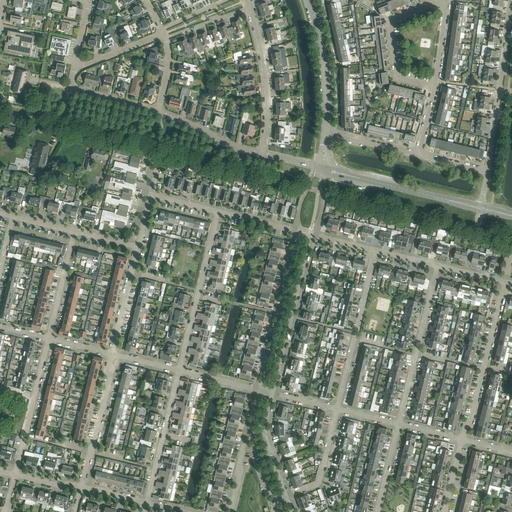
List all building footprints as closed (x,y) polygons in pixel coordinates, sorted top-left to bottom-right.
[(14,0),(13,7),(16,8),(15,11),(16,11),(22,12),(24,2),(32,3),(32,0),(14,0)] [(32,0),(32,3),(32,5),(34,6),(35,5),(41,7),(39,13),(44,14),(45,10),(48,10),(49,5),(47,4),(47,3),(45,3),(46,0),(45,0),(32,0)] [(136,2),(134,0),(133,0),(132,0),(122,0),(125,4),(123,5),(126,9),(136,2)] [(174,4),(170,0),(169,0),(168,1),(173,13),(175,12),(176,14),(181,12),(177,2),(174,4)] [(190,4),(187,0),(179,0),(183,9),(188,7),(187,5),(190,4)] [(260,11),(273,7),(272,5),(268,6),(265,0),(264,0),(259,2),(260,5),(258,6),(257,6),(258,9),(259,8),(260,11)] [(331,4),(327,5),(329,10),(341,8),(341,7),(340,2),(339,2),(338,0),(334,0),(330,2),(331,4)] [(499,9),(500,6),(502,7),(504,7),(504,4),(502,4),(503,1),(499,0),(488,0),(489,1),(494,2),(493,5),(493,8),(499,9)] [(105,2),(99,1),(100,1),(100,2),(97,1),(95,7),(98,7),(98,8),(97,8),(96,11),(96,12),(108,14),(109,9),(107,9),(108,4),(104,3),(104,2),(105,2)] [(170,14),(173,13),(168,1),(165,2),(165,7),(162,9),(164,11),(161,13),(160,12),(162,17),(166,16),(167,18),(171,16),(170,14)] [(392,1),(387,3),(391,11),(396,9),(392,1)] [(57,2),(57,3),(53,2),(51,9),(61,11),(63,4),(59,3),(60,2),(57,2)] [(455,5),(455,10),(467,12),(468,7),(466,7),(466,3),(457,2),(456,5),(455,5)] [(387,3),(383,5),(386,13),(391,11),(387,3)] [(378,7),(377,7),(381,15),(386,13),(383,5),(378,7)] [(72,6),(70,6),(69,6),(67,17),(75,19),(75,18),(77,18),(76,18),(77,16),(76,16),(78,7),(72,6)] [(138,6),(133,9),(134,9),(130,12),(133,16),(131,17),(134,21),(145,15),(144,15),(143,12),(142,13),(141,12),(143,10),(140,6),(138,7),(137,6),(138,6)] [(274,9),(273,7),(260,11),(261,15),(260,15),(261,18),(262,17),(264,16),(265,19),(271,17),(270,14),(269,11),(274,9)] [(501,15),(502,16),(503,13),(501,13),(499,12),(499,9),(493,8),(492,11),(492,15),(487,14),(486,17),(500,19),(501,15)] [(22,12),(16,11),(16,12),(15,15),(17,15),(16,16),(11,16),(10,22),(21,24),(23,16),(32,18),(32,14),(30,14),(22,12)] [(97,17),(96,17),(93,17),(92,22),(95,23),(94,24),(93,24),(93,27),(92,27),(104,30),(106,25),(104,24),(105,19),(101,18),(101,17),(96,16),(97,17)] [(497,27),(497,24),(500,25),(501,25),(501,22),(500,22),(500,19),(486,17),(486,19),(491,20),(491,23),(491,24),(490,27),(497,27)] [(71,24),(72,21),(63,19),(62,25),(59,25),(58,30),(61,30),(61,31),(65,32),(64,33),(72,35),(74,25),(71,24)] [(151,30),(150,27),(149,27),(149,26),(151,25),(149,20),(146,21),(146,20),(141,22),(142,22),(142,23),(138,25),(140,29),(139,30),(141,35),(152,30),(151,30)] [(235,40),(240,38),(239,35),(240,34),(239,33),(243,31),(239,20),(232,23),(235,31),(232,32),(235,40)] [(267,35),(281,32),(280,30),(275,31),(274,24),(267,26),(268,29),(266,29),(264,30),(265,32),(266,32),(267,35)] [(129,39),(128,37),(129,36),(130,37),(133,36),(133,37),(133,36),(128,25),(124,27),(124,29),(120,30),(121,34),(120,35),(120,34),(122,39),(123,38),(124,41),(129,39)] [(226,25),(219,27),(220,31),(222,36),(223,39),(226,37),(227,39),(228,39),(230,44),(235,42),(235,40),(232,32),(229,34),(227,29),(226,25)] [(118,43),(112,27),(107,29),(109,35),(105,37),(106,41),(105,41),(105,40),(105,41),(107,46),(107,45),(108,45),(109,47),(114,45),(113,43),(114,43),(115,43),(118,42),(118,43)] [(484,35),(498,37),(498,33),(500,34),(500,31),(499,31),(496,30),(497,27),(490,27),(490,30),(489,33),(484,32),(484,35)] [(223,39),(222,36),(219,37),(216,29),(209,31),(212,40),(213,42),(216,41),(217,42),(218,43),(219,45),(225,43),(223,39)] [(6,36),(6,40),(6,42),(4,52),(30,57),(31,57),(34,57),(36,48),(32,48),(35,36),(38,37),(39,35),(32,33),(31,36),(8,31),(7,36),(6,36)] [(202,43),(203,46),(207,44),(207,46),(208,46),(209,49),(215,47),(213,42),(212,40),(209,41),(206,32),(199,35),(202,43)] [(281,34),(281,32),(267,35),(268,39),(267,39),(267,42),(269,41),(271,41),(272,44),(275,43),(278,42),(277,39),(276,36),(281,34)] [(488,45),(494,46),(494,43),(497,43),(498,43),(499,41),(497,40),(498,37),(484,35),(484,37),(489,38),(488,42),(488,45)] [(99,49),(102,37),(97,36),(96,37),(91,36),(90,41),(89,40),(88,45),(89,45),(90,45),(89,48),(94,49),(95,46),(96,47),(96,48),(99,48),(99,49)] [(203,46),(202,43),(199,45),(196,36),(189,38),(192,47),(193,49),(197,48),(197,49),(198,50),(199,53),(205,51),(203,46)] [(53,37),(50,50),(63,53),(63,55),(68,56),(71,40),(53,37)] [(188,54),(189,56),(195,54),(193,49),(192,47),(189,48),(186,39),(179,42),(180,45),(178,46),(178,47),(179,50),(180,51),(182,50),(183,53),(187,52),(187,53),(188,54)] [(347,39),(335,42),(336,47),(345,45),(348,45),(350,44),(349,39),(347,39)] [(146,52),(146,53),(147,53),(149,54),(147,61),(159,64),(160,60),(159,60),(157,60),(158,55),(159,55),(159,56),(159,55),(158,46),(147,51),(146,51),(146,52)] [(487,47),(487,50),(486,54),(481,53),(481,56),(495,58),(495,54),(497,54),(497,52),(496,52),(493,51),(494,48),(487,47)] [(272,60),(286,57),(286,55),(281,56),(280,49),(276,50),(273,50),(274,53),(271,54),(270,54),(270,56),(272,56),(272,60)] [(242,57),(241,51),(234,54),(234,60),(237,60),(238,61),(240,60),(240,64),(243,64),(252,63),(251,56),(242,57)] [(52,70),(51,74),(58,76),(58,77),(61,77),(61,76),(62,76),(63,73),(64,74),(66,65),(63,64),(63,62),(64,62),(65,57),(63,57),(52,55),(51,59),(56,61),(56,63),(57,64),(56,70),(55,70),(52,70)] [(347,56),(339,58),(340,63),(342,63),(343,65),(351,64),(350,61),(351,60),(350,55),(347,56)] [(494,61),(495,58),(481,56),(481,58),(486,59),(485,62),(485,65),(491,66),(492,63),(494,64),(495,64),(496,61),(494,61)] [(286,60),(286,57),(272,60),(273,63),(271,63),(272,66),(273,66),(276,65),(276,68),(282,67),(282,64),(281,61),(286,60)] [(189,75),(190,71),(191,72),(192,71),(197,72),(199,66),(194,65),(189,64),(188,67),(179,65),(177,72),(186,74),(189,75)] [(243,64),(240,64),(235,65),(236,71),(238,70),(240,71),(241,71),(241,75),(244,74),(253,73),(252,66),(243,67),(243,64)] [(485,65),(484,68),(484,72),(479,71),(478,74),(492,76),(493,72),(494,73),(495,70),(493,70),(491,69),(491,66),(485,65)] [(28,72),(19,69),(13,92),(23,94),(28,72)] [(93,76),(90,75),(89,74),(89,75),(87,74),(85,83),(91,84),(92,84),(97,85),(97,86),(98,83),(101,84),(104,70),(101,69),(99,70),(97,76),(93,75),(93,76)] [(118,77),(115,87),(118,88),(118,91),(124,93),(125,90),(127,90),(129,84),(130,84),(131,78),(132,73),(130,72),(128,78),(127,79),(118,77)] [(186,74),(186,78),(177,75),(175,82),(186,85),(187,82),(189,82),(190,81),(192,82),(194,76),(189,75),(186,74)] [(244,74),(241,75),(236,75),(237,81),(240,81),(241,82),(242,82),(243,85),(245,85),(254,84),(254,77),(244,78),(244,74)] [(275,78),(273,78),(274,81),(275,81),(275,84),(289,83),(288,74),(277,75),(277,78),(275,78)] [(492,79),(492,76),(478,74),(478,76),(483,77),(483,80),(483,81),(482,84),(489,85),(489,81),(492,82),(493,82),(493,79),(492,79)] [(109,76),(109,78),(106,77),(103,86),(109,87),(109,86),(112,86),(114,78),(109,76)] [(138,78),(134,77),(130,94),(138,96),(142,81),(137,80),(138,78)] [(289,86),(289,83),(275,84),(276,88),(274,88),(274,90),(276,90),(278,90),(279,93),(285,93),(284,90),(285,90),(284,86),(289,86)] [(153,92),(154,93),(156,86),(152,85),(152,88),(146,87),(144,98),(151,100),(153,95),(152,95),(153,92)] [(243,85),(238,86),(238,92),(241,91),(242,92),(241,92),(240,93),(240,95),(242,96),(244,95),(244,96),(256,94),(255,87),(251,88),(246,88),(245,85),(243,85)] [(188,89),(182,87),(179,99),(171,97),(169,106),(178,108),(180,108),(182,100),(183,95),(186,96),(187,93),(188,89)] [(456,90),(452,89),(451,89),(447,88),(444,87),(443,93),(455,96),(456,90)] [(416,91),(414,100),(419,101),(421,95),(422,91),(420,90),(419,92),(416,91)] [(455,96),(443,93),(441,98),(453,101),(455,96)] [(480,100),(475,99),(474,102),(488,104),(489,100),(490,100),(491,98),(489,98),(489,97),(487,97),(487,94),(481,93),(480,96),(480,100)] [(191,104),(192,98),(187,97),(185,106),(188,107),(187,113),(194,115),(196,105),(191,104)] [(453,101),(441,98),(440,103),(452,106),(453,101)] [(276,109),(290,109),(290,107),(285,107),(285,100),(279,100),(279,103),(276,103),(275,103),(275,106),(276,106),(276,109)] [(488,107),(488,104),(474,102),(474,104),(479,105),(479,108),(478,111),(485,112),(485,109),(488,110),(489,110),(489,107),(488,107)] [(452,106),(440,103),(439,108),(451,111),(452,106)] [(199,108),(198,116),(200,116),(199,119),(204,121),(204,120),(206,121),(206,120),(210,121),(213,107),(209,106),(208,106),(207,106),(206,106),(206,107),(205,107),(205,110),(201,109),(199,108)] [(439,108),(438,114),(446,116),(450,117),(451,111),(439,108)] [(290,111),(290,109),(276,109),(276,113),(275,113),(275,115),(276,115),(279,115),(279,118),(285,118),(285,115),(285,111),(290,111)] [(215,117),(213,125),(219,127),(219,126),(223,126),(222,128),(225,119),(223,118),(224,114),(214,111),(213,116),(215,117)] [(477,121),(472,120),(472,122),(486,124),(486,121),(487,121),(488,119),(486,118),(484,118),(484,115),(478,114),(478,117),(477,117),(477,121)] [(227,120),(225,131),(231,132),(231,131),(236,132),(235,132),(237,125),(238,125),(239,120),(230,117),(229,121),(227,120)] [(449,122),(445,121),(436,119),(435,124),(447,127),(449,122)] [(353,122),(351,122),(342,123),(342,128),(346,128),(346,132),(354,133),(353,128),(354,128),(354,125),(353,125),(353,122)] [(472,122),(471,125),(476,125),(476,129),(475,134),(481,136),(482,130),(485,130),(486,131),(486,128),(485,128),(486,124),(472,122)] [(245,124),(243,131),(242,134),(247,135),(252,136),(255,126),(245,124)] [(274,128),(274,130),(275,130),(275,134),(289,135),(290,128),(289,128),(289,125),(285,125),(278,125),(278,128),(276,128),(274,128)] [(3,134),(8,135),(14,136),(16,128),(5,126),(3,134)] [(274,137),(273,140),(275,140),(277,140),(277,143),(283,144),(289,144),(289,135),(275,134),(275,137),(274,137)] [(36,147),(30,167),(43,171),(50,146),(39,143),(38,148),(36,147)] [(100,150),(100,149),(94,148),(91,158),(100,159),(104,160),(106,152),(100,150)] [(131,157),(130,161),(140,163),(141,158),(143,159),(144,156),(114,148),(112,156),(116,157),(117,153),(131,157)] [(482,160),(483,157),(486,158),(487,152),(484,151),(479,150),(477,158),(482,160)] [(115,161),(114,166),(139,172),(140,169),(139,168),(140,163),(130,161),(129,165),(115,161)] [(127,173),(126,177),(136,180),(137,175),(139,175),(139,172),(114,166),(113,170),(127,173)] [(174,190),(178,175),(174,174),(174,176),(171,175),(171,178),(167,178),(166,180),(165,187),(166,188),(166,187),(171,188),(170,189),(174,190)] [(178,175),(174,190),(176,190),(176,189),(180,190),(180,192),(183,192),(187,177),(183,177),(183,179),(177,177),(178,175)] [(111,178),(110,182),(116,183),(135,188),(136,185),(134,185),(135,183),(136,180),(126,177),(125,181),(111,178)] [(192,195),(196,180),(193,179),(191,184),(186,182),(187,178),(187,177),(183,192),(185,192),(185,191),(189,192),(189,194),(192,195)] [(201,197),(205,182),(202,181),(201,186),(195,184),(196,180),(192,195),(192,194),(194,194),(194,193),(199,194),(198,196),(201,197)] [(116,183),(115,187),(123,189),(122,194),(132,196),(133,192),(133,191),(135,191),(135,188),(116,183)] [(204,187),(202,196),(203,197),(204,196),(208,197),(207,198),(211,199),(213,189),(214,184),(211,183),(210,188),(204,187)] [(220,201),(223,186),(220,186),(219,190),(213,189),(211,199),(212,199),(213,198),(217,199),(216,201),(220,201)] [(223,186),(220,201),(222,201),(222,200),(226,201),(226,203),(229,204),(233,189),(229,188),(228,193),(222,191),(224,187),(223,186)] [(232,190),(229,204),(231,204),(232,204),(232,203),(235,203),(235,205),(238,206),(238,205),(241,196),(242,191),(243,187),(239,186),(239,188),(238,192),(232,190)] [(7,195),(9,188),(3,187),(3,190),(0,189),(0,198),(3,199),(4,194),(7,195)] [(18,193),(16,202),(21,203),(22,199),(26,200),(28,193),(26,192),(25,192),(25,189),(25,188),(19,187),(18,193)] [(16,202),(18,193),(14,193),(15,190),(9,188),(7,195),(11,196),(10,201),(16,202)] [(247,208),(251,193),(248,192),(245,192),(244,196),(241,196),(238,205),(240,206),(240,205),(244,206),(244,207),(247,208)] [(34,207),(36,198),(33,197),(33,194),(28,193),(26,200),(30,201),(29,205),(34,207)] [(253,210),(257,210),(260,195),(257,195),(256,199),(250,198),(251,193),(247,208),(248,208),(249,208),(249,207),(254,208),(253,210)] [(107,194),(106,198),(131,204),(132,201),(130,201),(132,196),(122,194),(121,197),(107,194)] [(44,204),(46,197),(40,196),(40,199),(36,198),(34,207),(39,208),(40,203),(44,204)] [(52,211),(55,203),(51,202),(52,199),(46,197),(44,204),(48,205),(47,210),(52,211)] [(263,211),(262,212),(267,213),(267,211),(272,212),(271,213),(273,214),(277,199),(276,199),(275,204),(269,203),(271,198),(266,197),(264,205),(263,211)] [(119,206),(118,210),(128,212),(129,207),(131,208),(131,204),(106,198),(105,202),(119,206)] [(283,217),(287,202),(285,207),(280,205),(281,200),(277,199),(273,214),(277,215),(278,214),(282,215),(282,216),(283,216),(283,217)] [(63,209),(64,202),(59,200),(58,203),(55,203),(52,211),(58,212),(59,208),(63,209)] [(81,213),(83,206),(80,206),(81,203),(80,202),(75,201),(74,202),(73,207),(71,216),(76,217),(77,213),(81,213)] [(71,216),(73,207),(70,206),(70,203),(64,202),(63,209),(67,210),(66,214),(71,216)] [(294,219),(296,209),(290,208),(291,203),(287,202),(283,217),(287,218),(288,216),(291,217),(291,219),(293,219),(294,219)] [(83,206),(81,213),(85,214),(84,219),(89,220),(91,212),(88,211),(89,208),(83,206)] [(91,212),(89,220),(95,221),(96,217),(100,218),(101,211),(99,210),(99,208),(93,206),(91,212)] [(103,210),(102,214),(127,221),(128,217),(126,217),(128,212),(118,210),(117,214),(115,213),(103,210)] [(155,221),(158,222),(159,220),(164,221),(166,212),(161,211),(161,212),(157,211),(155,221)] [(102,214),(100,222),(101,223),(104,221),(104,220),(110,222),(115,223),(114,226),(124,228),(125,223),(127,224),(127,221),(102,214)] [(332,229),(334,219),(335,215),(330,214),(326,214),(324,221),(328,222),(326,228),(332,229)] [(339,220),(334,219),(332,229),(337,230),(339,225),(342,226),(344,218),(340,217),(339,220)] [(344,232),(349,233),(351,223),(352,219),(347,218),(347,219),(344,218),(342,226),(345,226),(344,232)] [(359,230),(361,222),(357,221),(357,225),(351,223),(349,233),(354,234),(356,229),(359,230)] [(366,237),(369,228),(369,224),(364,223),(361,222),(359,230),(362,231),(361,236),(366,237)] [(225,231),(224,235),(234,237),(236,231),(230,230),(231,226),(223,224),(222,231),(225,231)] [(369,224),(369,228),(366,237),(372,239),(373,233),(376,234),(378,226),(375,226),(375,225),(369,224)] [(378,226),(376,234),(379,235),(379,236),(378,240),(383,242),(386,232),(386,229),(387,228),(378,226)] [(393,238),(395,231),(392,230),(392,231),(386,229),(386,232),(383,242),(389,243),(390,238),(393,238)] [(400,246),(401,246),(403,236),(400,235),(401,233),(400,232),(395,231),(393,238),(397,239),(395,244),(396,245),(396,246),(400,247),(400,246)] [(421,237),(422,233),(419,232),(416,243),(419,243),(418,250),(423,251),(426,239),(421,237)] [(405,247),(406,247),(407,242),(413,243),(415,235),(404,233),(403,236),(401,246),(401,247),(405,248),(405,247)] [(13,235),(11,242),(13,242),(19,243),(21,235),(16,234),(15,236),(13,235)] [(154,235),(153,240),(161,242),(165,243),(166,238),(154,235)] [(233,243),(234,237),(224,235),(223,238),(216,236),(216,239),(233,243)] [(271,246),(281,249),(282,244),(283,244),(284,241),(273,238),(271,246)] [(35,247),(34,250),(39,251),(40,249),(42,240),(37,239),(35,247)] [(222,243),(221,246),(232,249),(233,243),(216,239),(215,242),(222,243)] [(426,239),(423,251),(426,252),(426,253),(428,254),(429,253),(430,250),(431,246),(434,247),(435,241),(432,240),(430,239),(426,239)] [(435,241),(434,247),(437,248),(437,249),(435,254),(441,256),(444,246),(440,245),(441,244),(440,242),(439,242),(435,241)] [(56,252),(65,255),(67,245),(67,246),(58,244),(56,252)] [(444,246),(441,256),(447,257),(449,251),(452,251),(453,245),(450,245),(449,247),(444,246)] [(453,245),(452,251),(455,252),(453,259),(459,260),(461,250),(456,249),(456,246),(453,245)] [(214,248),(213,251),(230,255),(232,249),(221,246),(220,249),(214,248)] [(269,255),(280,257),(281,254),(280,254),(281,249),(271,246),(269,255)] [(76,259),(77,258),(82,259),(84,250),(75,248),(73,258),(76,259)] [(314,252),(313,258),(323,261),(326,252),(323,251),(324,248),(321,248),(320,254),(314,252)] [(461,250),(459,260),(465,261),(466,255),(469,256),(471,250),(468,249),(467,252),(461,250)] [(479,255),(477,264),(483,266),(484,259),(487,260),(489,251),(490,250),(487,249),(485,254),(480,252),(479,255)] [(149,255),(158,257),(162,258),(163,253),(162,253),(150,250),(149,255)] [(326,252),(323,261),(329,262),(328,266),(331,266),(334,257),(330,256),(332,250),(329,250),(329,252),(326,252)] [(471,250),(469,256),(473,256),(471,263),(477,264),(479,255),(473,253),(474,251),(471,250)] [(219,255),(218,258),(229,261),(230,255),(213,251),(212,253),(219,255)] [(489,254),(487,260),(490,261),(489,267),(495,269),(497,259),(491,258),(493,252),(489,251),(489,254)] [(334,257),(332,265),(333,265),(335,266),(340,267),(340,265),(343,256),(340,255),(341,253),(338,252),(337,257),(334,257)] [(94,253),(92,261),(92,262),(96,263),(95,265),(95,266),(96,266),(99,267),(102,255),(94,253)] [(348,271),(349,269),(351,261),(347,260),(349,255),(346,254),(346,257),(343,256),(340,265),(344,266),(343,269),(344,270),(348,271)] [(267,263),(277,266),(278,260),(279,261),(280,257),(269,255),(267,263)] [(351,261),(349,269),(351,270),(352,269),(352,268),(358,269),(360,260),(357,259),(358,257),(355,256),(354,261),(353,261),(353,262),(351,261)] [(227,266),(229,261),(218,258),(218,260),(217,261),(211,259),(210,262),(227,266)] [(360,260),(358,269),(363,271),(366,259),(363,258),(363,261),(360,260)] [(148,260),(146,265),(148,265),(148,268),(156,270),(157,267),(155,267),(156,262),(148,260)] [(216,267),(215,270),(226,272),(227,266),(210,262),(209,265),(216,267)] [(265,272),(276,274),(277,271),(276,271),(277,266),(267,263),(265,272)] [(374,277),(377,277),(377,276),(383,277),(383,275),(386,266),(380,265),(379,270),(376,269),(374,274),(374,277)] [(391,268),(386,266),(383,275),(389,276),(388,280),(391,281),(393,273),(390,272),(391,268)] [(401,281),(403,271),(397,269),(396,274),(393,273),(391,281),(400,283),(401,281)] [(208,271),(207,274),(224,278),(226,272),(215,270),(215,273),(208,271)] [(407,276),(409,272),(403,271),(401,281),(406,282),(405,284),(409,285),(411,277),(407,276)] [(263,280),(273,282),(274,277),(275,277),(276,274),(265,272),(263,280)] [(417,287),(420,275),(415,273),(414,278),(411,277),(409,285),(417,287)] [(213,278),(213,281),(223,284),(224,278),(207,274),(206,277),(213,278)] [(310,282),(319,285),(320,279),(321,276),(316,275),(316,278),(308,276),(308,279),(310,280),(310,282)] [(429,281),(425,280),(426,276),(420,275),(417,287),(424,289),(427,290),(429,281)] [(142,281),(141,286),(150,288),(151,286),(154,287),(155,281),(145,279),(144,282),(142,281)] [(261,288),(272,291),(273,288),(272,288),(273,282),(263,280),(261,288)] [(440,293),(440,291),(446,292),(448,282),(443,280),(442,283),(439,283),(439,282),(436,292),(440,293)] [(222,290),(223,284),(213,281),(212,285),(209,284),(207,291),(214,292),(214,293),(215,288),(222,290)] [(311,289),(311,292),(321,294),(322,294),(323,291),(322,289),(318,288),(319,285),(310,282),(309,285),(306,285),(306,287),(311,289)] [(344,288),(347,288),(355,290),(357,285),(354,284),(345,282),(344,288)] [(453,287),(454,283),(448,282),(446,292),(445,294),(454,296),(456,288),(453,287)] [(456,288),(454,296),(457,297),(463,298),(466,286),(460,284),(460,285),(459,289),(456,288)] [(470,292),(471,287),(466,286),(463,298),(468,300),(471,300),(473,292),(470,292)] [(259,297),(269,299),(270,294),(271,294),(272,291),(261,288),(259,297)] [(38,289),(36,295),(40,296),(48,298),(48,295),(50,295),(50,292),(41,290),(38,289)] [(181,293),(179,299),(188,301),(190,295),(184,294),(185,291),(177,289),(177,292),(181,293)] [(471,300),(471,304),(474,305),(475,301),(480,302),(481,299),(483,290),(478,289),(477,293),(473,292),(471,300)] [(483,290),(481,299),(486,300),(485,304),(489,305),(491,297),(488,296),(489,291),(483,290)] [(304,293),(304,296),(306,297),(306,300),(315,302),(318,303),(319,303),(322,294),(321,294),(311,292),(310,295),(305,294),(304,293)] [(108,299),(108,300),(116,302),(116,301),(117,296),(109,294),(108,299)] [(269,299),(259,297),(257,305),(268,308),(269,305),(268,304),(269,299)] [(171,306),(173,306),(181,308),(182,309),(183,306),(187,307),(187,305),(188,305),(188,304),(187,304),(188,301),(179,299),(175,298),(174,303),(172,303),(171,306)] [(405,305),(419,309),(420,306),(417,305),(417,302),(408,299),(407,304),(405,304),(405,305)] [(116,303),(116,302),(108,300),(108,301),(106,306),(114,308),(116,303)] [(302,304),(307,306),(306,309),(316,311),(318,303),(315,302),(306,300),(305,302),(302,302),(302,304)] [(206,308),(205,311),(216,314),(218,305),(204,302),(203,307),(206,308)] [(406,307),(405,311),(415,314),(415,311),(419,311),(419,309),(405,305),(405,307),(406,307)] [(177,310),(175,315),(184,318),(185,315),(185,314),(185,312),(180,311),(181,308),(173,306),(172,309),(177,310)] [(448,308),(439,306),(438,309),(435,308),(434,311),(437,312),(447,314),(448,315),(449,313),(447,313),(448,308)] [(300,311),(299,313),(302,314),(301,317),(308,319),(310,320),(311,316),(315,316),(316,311),(306,309),(306,312),(301,311),(300,311)] [(266,316),(267,313),(255,310),(253,319),(263,321),(265,316),(266,316)] [(198,313),(197,316),(214,320),(217,320),(218,320),(219,315),(218,315),(216,314),(205,311),(204,314),(198,313)] [(402,317),(416,320),(417,318),(414,317),(415,314),(405,311),(404,316),(402,315),(402,317)] [(447,314),(437,312),(436,315),(433,314),(433,317),(447,320),(447,319),(446,319),(447,314)] [(470,318),(482,321),(484,316),(471,313),(470,318)] [(183,323),(184,318),(175,315),(174,321),(172,321),(170,320),(169,323),(177,325),(178,322),(183,323)] [(203,320),(202,323),(213,326),(214,320),(197,316),(196,318),(203,320)] [(403,319),(402,323),(412,325),(412,322),(416,323),(416,320),(402,317),(402,318),(403,319)] [(447,320),(433,317),(432,320),(435,321),(434,324),(444,326),(445,322),(447,322),(447,320)] [(469,324),(481,326),(482,321),(470,318),(469,324)] [(262,326),(263,321),(253,319),(251,327),(262,330),(263,327),(262,326)] [(346,327),(348,322),(339,320),(338,324),(335,323),(334,324),(333,326),(343,329),(344,327),(346,327)] [(162,321),(161,324),(169,326),(168,332),(180,335),(181,329),(178,328),(178,325),(177,325),(169,323),(162,321)] [(298,330),(307,332),(309,327),(314,328),(314,324),(303,322),(302,325),(297,323),(296,326),(299,327),(298,330)] [(502,329),(511,331),(511,322),(507,322),(506,324),(503,324),(503,326),(502,329)] [(195,324),(194,327),(211,331),(214,332),(216,326),(213,326),(202,323),(202,326),(195,324)] [(399,328),(414,332),(414,329),(411,328),(412,325),(402,323),(401,327),(400,327),(399,328)] [(466,328),(468,329),(480,332),(481,326),(469,324),(468,323),(466,328)] [(430,326),(430,329),(444,332),(444,331),(443,330),(444,326),(434,324),(434,327),(430,326)] [(199,335),(210,337),(211,331),(194,327),(193,330),(200,332),(199,335)] [(251,327),(249,335),(259,338),(261,333),(262,333),(262,330),(251,327)] [(400,330),(399,335),(409,337),(410,334),(413,335),(414,332),(399,328),(399,330),(400,330)] [(332,338),(341,340),(343,341),(343,340),(344,335),(342,335),(343,331),(334,329),(332,338)] [(444,332),(430,329),(429,331),(432,332),(432,335),(441,338),(442,333),(444,334),(444,332)] [(470,335),(478,337),(480,332),(468,329),(466,334),(470,335)] [(295,332),(294,334),(300,336),(299,339),(305,340),(307,341),(310,341),(311,338),(309,338),(310,333),(307,332),(298,330),(298,332),(295,332)] [(173,340),(173,339),(178,340),(179,340),(179,338),(179,339),(180,338),(179,337),(180,335),(168,332),(167,337),(166,337),(165,340),(167,340),(173,342),(173,340)] [(499,340),(502,340),(511,343),(511,341),(511,337),(509,337),(501,334),(499,340)] [(191,339),(197,340),(209,343),(209,340),(210,337),(199,335),(199,338),(192,336),(191,339)] [(259,340),(259,338),(249,335),(248,340),(247,344),(258,347),(259,343),(258,343),(259,340)] [(397,339),(396,340),(411,344),(411,341),(409,340),(408,340),(409,337),(399,335),(398,339),(397,339)] [(441,344),(442,342),(440,342),(441,340),(441,338),(432,335),(431,338),(428,337),(427,340),(441,344)] [(191,339),(191,340),(191,342),(197,343),(197,346),(207,349),(209,343),(197,340),(191,339)] [(299,342),(293,341),(292,343),(295,344),(294,347),(303,349),(306,350),(308,344),(307,344),(307,341),(305,340),(299,339),(299,340),(299,342)] [(35,345),(36,342),(27,340),(25,345),(37,348),(37,346),(35,345)] [(172,345),(173,342),(167,340),(165,340),(164,343),(168,344),(167,349),(176,351),(177,349),(177,348),(177,346),(172,345)] [(393,345),(393,348),(404,350),(406,351),(406,349),(407,346),(410,346),(411,344),(396,340),(396,342),(397,342),(396,346),(393,345)] [(441,344),(427,340),(426,343),(429,344),(429,347),(436,349),(441,350),(442,346),(441,345),(441,344)] [(257,350),(258,347),(247,344),(245,352),(255,355),(257,349),(257,350)] [(363,347),(362,353),(370,355),(374,356),(376,351),(377,350),(377,347),(366,344),(365,348),(363,347)] [(189,348),(188,350),(209,355),(210,350),(210,349),(207,349),(197,346),(196,349),(189,348)] [(291,349),(290,351),(291,352),(297,353),(296,356),(307,359),(308,356),(305,355),(302,354),(303,349),(294,347),(293,349),(291,349)] [(174,357),(176,351),(167,349),(166,352),(161,351),(160,356),(161,357),(160,359),(170,362),(171,358),(170,358),(171,356),(174,357)] [(188,350),(188,353),(195,355),(194,358),(204,360),(206,355),(188,350)] [(461,355),(462,355),(473,358),(475,353),(466,351),(462,350),(461,355)] [(33,353),(24,351),(23,356),(34,359),(35,356),(33,356),(33,353)] [(243,361),(254,363),(255,360),(254,360),(255,355),(245,352),(243,361)] [(392,357),(392,359),(406,362),(407,359),(404,358),(404,355),(404,354),(401,353),(401,354),(395,353),(394,357),(392,357)] [(328,354),(326,359),(338,362),(339,356),(330,354),(328,354)] [(474,359),(473,359),(473,358),(462,355),(461,361),(463,361),(473,363),(472,363),(472,361),(473,361),(474,359)] [(291,361),(290,364),(299,366),(302,367),(303,361),(303,358),(307,359),(296,356),(295,359),(289,358),(288,360),(291,361)] [(190,361),(189,366),(196,368),(197,365),(206,367),(208,361),(207,361),(194,358),(193,361),(190,361)] [(360,358),(359,363),(368,365),(371,366),(372,361),(369,360),(360,358)] [(390,358),(388,364),(392,365),(402,367),(402,364),(405,365),(406,362),(392,359),(390,358)] [(326,359),(325,364),(336,367),(338,362),(326,359)] [(421,363),(421,366),(435,369),(435,368),(434,367),(435,363),(433,362),(425,360),(425,364),(421,363)] [(31,363),(21,361),(20,366),(31,369),(32,367),(30,366),(31,363)] [(253,366),(254,363),(243,361),(241,369),(251,371),(252,366),(253,366)] [(447,361),(447,364),(446,368),(448,368),(454,370),(455,363),(447,361)] [(125,367),(123,372),(132,374),(133,372),(134,372),(135,371),(136,371),(137,367),(126,364),(125,367)] [(291,370),(290,373),(300,375),(303,376),(304,373),(301,372),(302,367),(299,366),(290,364),(289,367),(287,366),(286,369),(291,370)] [(389,369),(389,370),(403,374),(404,371),(401,370),(402,367),(392,365),(391,369),(389,369)] [(435,371),(435,369),(421,366),(420,368),(423,369),(422,372),(432,375),(433,370),(435,371)] [(241,369),(239,377),(250,380),(251,377),(250,377),(251,371),(241,369)] [(403,376),(403,374),(389,370),(389,372),(390,372),(389,376),(399,379),(399,376),(403,376)] [(456,376),(457,376),(468,379),(469,374),(461,371),(458,371),(456,376)] [(156,384),(158,384),(167,387),(169,381),(165,380),(167,374),(159,372),(158,378),(156,384)] [(419,374),(418,377),(432,381),(432,379),(431,379),(432,375),(422,372),(422,375),(419,374)] [(286,378),(286,381),(295,383),(296,378),(299,379),(300,375),(290,373),(290,376),(284,375),(284,377),(286,378)] [(387,380),(386,382),(400,385),(401,383),(398,382),(399,379),(389,376),(388,381),(387,380)] [(432,382),(432,381),(418,377),(417,380),(420,381),(420,384),(429,386),(430,382),(432,382)] [(187,384),(187,387),(197,390),(199,384),(188,382),(189,380),(182,378),(181,381),(186,382),(186,384),(187,384)] [(490,379),(489,384),(501,387),(502,382),(498,381),(490,379)] [(286,387),(286,390),(298,393),(299,389),(297,389),(298,384),(295,383),(286,381),(285,384),(282,383),(282,386),(286,387)] [(16,382),(15,388),(26,390),(27,388),(25,387),(25,384),(16,382)] [(400,388),(400,385),(386,382),(386,383),(387,384),(386,388),(396,390),(397,387),(400,388)] [(155,389),(154,392),(160,394),(161,391),(166,392),(166,390),(167,391),(167,389),(167,387),(158,384),(156,384),(155,384),(154,389),(155,389)] [(416,386),(415,389),(429,392),(430,391),(428,391),(429,386),(420,384),(419,387),(416,386)] [(499,392),(501,387),(489,384),(487,389),(499,392)] [(54,393),(56,387),(47,385),(46,387),(47,387),(46,391),(54,393)] [(319,390),(322,391),(330,393),(331,388),(323,386),(320,385),(319,390)] [(452,392),(456,392),(464,395),(466,389),(455,387),(453,386),(452,392)] [(179,389),(178,392),(196,396),(197,390),(187,387),(186,391),(179,389)] [(384,392),(383,393),(398,397),(398,394),(395,393),(396,390),(386,388),(385,392),(384,392)] [(353,389),(351,395),(360,397),(363,397),(364,392),(361,392),(353,389)] [(429,394),(429,392),(415,389),(414,392),(418,392),(417,396),(426,398),(428,394),(429,394)] [(486,394),(495,396),(498,397),(499,392),(487,389),(486,394)] [(44,395),(44,397),(53,399),(54,393),(46,391),(46,395),(44,395)] [(329,399),(330,393),(322,391),(320,398),(327,400),(328,398),(329,399)] [(156,396),(154,401),(163,403),(164,401),(165,400),(164,400),(165,398),(159,397),(160,394),(154,392),(153,395),(156,396)] [(184,396),(184,399),(194,402),(196,396),(178,392),(178,394),(184,396)] [(235,392),(233,401),(243,403),(245,398),(246,399),(246,395),(235,392)] [(397,400),(398,397),(383,393),(383,395),(384,395),(383,400),(393,402),(394,399),(397,400)] [(91,402),(93,396),(85,394),(83,399),(83,400),(91,402)] [(413,398),(412,401),(426,404),(427,403),(425,402),(426,398),(417,396),(416,399),(413,398)] [(450,402),(453,403),(462,405),(463,400),(454,398),(451,397),(450,402)] [(176,401),(175,403),(193,408),(194,402),(184,399),(183,402),(176,401)] [(83,400),(83,401),(82,406),(90,408),(91,402),(83,400)] [(381,404),(380,405),(395,409),(395,406),(392,405),(393,402),(383,400),(382,404),(381,404)] [(151,406),(150,409),(156,411),(157,408),(162,409),(163,403),(154,401),(153,407),(151,406)] [(242,409),(243,403),(233,401),(231,409),(242,412),(243,409),(242,409)] [(426,406),(426,404),(412,401),(411,403),(415,404),(414,407),(424,410),(425,405),(426,406)] [(182,408),(181,411),(191,413),(193,408),(175,403),(175,406),(182,408)] [(279,408),(278,411),(288,413),(289,407),(292,408),(293,405),(283,403),(282,406),(277,404),(276,407),(279,408)] [(381,407),(380,413),(388,415),(388,413),(390,414),(391,411),(394,411),(395,409),(380,405),(380,407),(381,407)] [(410,409),(409,412),(424,416),(424,414),(423,414),(424,410),(414,407),(413,410),(410,409)] [(147,417),(150,418),(159,420),(160,417),(160,418),(161,417),(160,416),(161,415),(155,413),(156,411),(150,409),(148,409),(147,412),(149,412),(147,417)] [(241,415),(242,412),(231,409),(229,418),(239,420),(240,415),(241,415)] [(173,412),(173,415),(190,419),(191,413),(181,411),(180,414),(173,412)] [(278,413),(275,413),(274,415),(280,417),(280,420),(279,420),(289,422),(289,419),(288,419),(290,413),(288,413),(278,411),(278,413)] [(423,417),(424,416),(409,412),(409,415),(412,416),(411,419),(420,421),(421,421),(422,417),(423,417)] [(445,418),(449,419),(458,421),(459,415),(450,413),(447,412),(445,418)] [(179,419),(178,422),(189,425),(190,419),(173,415),(172,418),(179,419)] [(147,417),(146,423),(147,423),(146,426),(152,427),(153,425),(158,426),(159,420),(147,417)] [(238,425),(239,420),(229,418),(227,426),(238,429),(239,426),(238,425)] [(354,423),(357,424),(358,421),(351,419),(350,422),(344,420),(342,426),(353,428),(354,423)] [(275,428),(275,431),(285,430),(284,424),(288,424),(289,422),(279,420),(277,425),(272,425),(272,428),(275,428)] [(170,424),(170,427),(187,431),(189,425),(178,422),(177,426),(170,424)] [(445,423),(443,428),(456,432),(456,431),(455,431),(457,426),(448,424),(445,423)] [(152,427),(146,426),(144,425),(143,428),(147,429),(146,435),(155,437),(157,431),(151,430),(152,427)] [(237,432),(238,429),(227,426),(225,434),(235,437),(236,432),(237,432)] [(309,431),(320,434),(321,429),(313,427),(309,426),(308,431),(309,431)] [(348,433),(347,435),(353,437),(354,434),(352,434),(353,428),(342,426),(341,431),(348,433)] [(186,437),(187,431),(170,427),(169,429),(176,431),(175,434),(186,437)] [(285,433),(285,430),(275,431),(275,433),(273,434),(273,436),(279,436),(279,441),(290,437),(289,434),(285,433)] [(307,437),(310,437),(319,439),(320,434),(309,431),(307,437)] [(488,434),(486,433),(477,431),(476,436),(475,436),(487,439),(488,434)] [(375,438),(384,440),(385,437),(386,437),(386,435),(377,432),(373,432),(372,437),(375,438)] [(405,437),(405,439),(415,441),(416,438),(420,439),(420,436),(407,433),(407,437),(405,437)] [(234,442),(235,437),(225,434),(223,443),(234,446),(235,442),(234,442)] [(140,442),(142,443),(148,444),(149,442),(154,443),(154,441),(155,441),(155,440),(155,437),(146,435),(145,440),(140,439),(140,442)] [(353,440),(353,437),(347,435),(347,438),(340,436),(339,442),(349,444),(350,439),(353,440)] [(279,448),(280,450),(289,447),(287,442),(289,441),(288,438),(290,437),(279,441),(280,444),(275,446),(276,449),(279,448)] [(307,446),(316,448),(316,445),(317,445),(319,439),(310,437),(309,442),(309,443),(308,442),(307,446)] [(371,442),(374,443),(384,445),(384,443),(383,443),(384,440),(375,438),(372,437),(371,442)] [(413,447),(415,441),(405,439),(404,441),(405,442),(404,445),(413,447)] [(449,450),(448,450),(449,443),(441,441),(440,446),(439,446),(437,447),(437,448),(435,453),(438,454),(448,456),(449,450)] [(344,449),(343,451),(350,453),(351,450),(348,450),(349,444),(339,442),(337,447),(344,449)] [(369,447),(381,450),(382,447),(383,448),(384,445),(374,443),(371,442),(369,447)] [(148,444),(142,443),(141,446),(140,451),(151,454),(151,451),(152,451),(153,448),(147,447),(148,444)] [(233,449),(234,446),(223,443),(221,451),(231,454),(232,448),(233,449)] [(182,453),(183,448),(183,447),(173,445),(172,448),(165,446),(164,449),(182,453)] [(285,458),(294,455),(296,454),(293,445),(289,447),(280,450),(281,453),(278,454),(279,457),(289,453),(290,456),(285,458)] [(402,449),(402,451),(412,453),(413,447),(404,445),(404,449),(402,449)] [(368,452),(371,453),(381,456),(382,453),(381,453),(381,450),(369,447),(368,452)] [(170,457),(183,460),(185,454),(182,453),(164,449),(164,452),(170,454),(170,457)] [(11,458),(15,459),(16,453),(7,450),(5,459),(10,460),(11,458)] [(482,455),(482,453),(473,450),(471,456),(484,459),(485,456),(482,455)] [(25,451),(23,461),(27,462),(26,464),(32,465),(34,457),(34,454),(30,453),(29,452),(25,451)] [(139,457),(137,463),(144,465),(145,462),(146,459),(149,460),(151,454),(140,451),(139,451),(137,457),(139,457)] [(230,459),(231,454),(221,451),(219,460),(230,462),(231,459),(230,459)] [(335,458),(345,460),(348,461),(349,458),(350,453),(343,451),(343,454),(336,452),(335,458)] [(402,451),(401,453),(402,454),(402,457),(411,460),(415,461),(416,455),(412,453),(402,451)] [(38,464),(41,465),(43,455),(40,454),(39,458),(34,457),(32,465),(37,467),(38,464)] [(43,455),(41,465),(44,466),(44,468),(49,470),(51,461),(52,457),(47,456),(43,455)] [(285,464),(286,467),(295,464),(293,458),(295,458),(294,455),(285,458),(286,461),(281,462),(282,465),(285,464)] [(471,456),(470,461),(483,464),(484,459),(471,456)] [(51,461),(49,470),(55,471),(55,469),(58,469),(61,459),(61,457),(52,457),(51,461)] [(162,458),(161,461),(179,465),(181,466),(183,460),(170,457),(169,460),(162,458)] [(409,466),(411,460),(402,457),(401,461),(399,461),(399,463),(409,466)] [(344,466),(345,460),(335,458),(333,463),(340,465),(339,467),(345,469),(346,466),(344,466)] [(66,461),(61,459),(58,469),(62,470),(61,473),(66,474),(69,465),(65,464),(66,461)] [(229,465),(230,462),(219,460),(217,468),(227,470),(228,465),(229,465)] [(167,468),(177,471),(180,472),(182,466),(161,461),(161,464),(168,465),(167,468)] [(483,464),(470,461),(469,466),(478,469),(481,470),(483,464)] [(73,473),(76,474),(79,465),(69,462),(69,465),(66,474),(72,475),(73,473)] [(365,468),(368,469),(376,471),(377,468),(378,469),(379,466),(369,464),(366,463),(365,468)] [(408,472),(409,466),(399,463),(398,465),(399,466),(399,469),(408,472)] [(292,471),(293,474),(302,470),(301,468),(300,468),(297,469),(295,464),(286,467),(287,470),(284,470),(285,473),(292,471)] [(95,466),(94,469),(92,476),(95,477),(95,480),(98,480),(97,482),(100,483),(103,469),(95,466)] [(332,468),(331,474),(341,476),(342,471),(346,472),(346,469),(345,469),(339,467),(339,470),(332,468)] [(177,471),(167,468),(166,471),(159,470),(159,473),(176,477),(177,471)] [(226,476),(227,470),(217,468),(215,476),(226,479),(227,476),(226,476)] [(108,470),(103,469),(100,483),(102,483),(102,482),(105,482),(108,470)] [(396,473),(396,475),(406,478),(408,472),(399,469),(398,473),(396,473)] [(108,485),(110,485),(113,471),(108,470),(105,482),(108,483),(108,485)] [(294,477),(287,479),(288,482),(291,481),(292,483),(301,480),(299,475),(303,474),(302,470),(293,474),(294,477)] [(502,470),(501,473),(507,475),(506,480),(511,481),(511,472),(506,471),(502,470)] [(119,472),(113,471),(110,485),(112,486),(113,484),(116,485),(119,473),(119,472)] [(118,487),(121,488),(123,478),(124,474),(119,473),(116,485),(119,486),(118,487)] [(165,477),(164,480),(174,483),(176,477),(159,473),(158,475),(165,477)] [(131,490),(133,480),(134,476),(129,475),(128,479),(126,487),(129,488),(129,490),(131,490)] [(405,484),(406,478),(396,475),(395,477),(396,478),(396,482),(405,484)] [(134,476),(133,480),(131,490),(133,491),(134,489),(137,490),(139,481),(140,478),(134,476)] [(225,482),(226,479),(215,476),(213,485),(223,487),(224,482),(225,482)] [(361,484),(364,485),(374,487),(374,485),(373,485),(374,482),(365,480),(362,479),(361,484)] [(174,483),(164,480),(163,483),(156,481),(156,484),(173,488),(174,483)] [(293,486),(290,487),(291,490),(303,485),(301,480),(292,483),(293,486)] [(441,482),(432,480),(431,485),(441,488),(442,484),(441,484),(441,482)] [(145,491),(146,489),(147,482),(144,482),(144,483),(139,481),(137,490),(140,491),(139,492),(142,493),(142,490),(145,491)] [(465,482),(464,488),(473,490),(474,484),(463,482),(465,482)] [(162,489),(161,492),(172,494),(173,488),(156,484),(155,487),(162,489)] [(222,492),(223,487),(213,485),(211,493),(222,496),(223,492),(222,492)] [(340,485),(339,487),(343,488),(342,491),(348,493),(349,490),(350,487),(346,486),(340,485)] [(18,490),(16,497),(26,499),(29,488),(23,486),(22,490),(21,490),(20,491),(18,490)] [(29,488),(26,499),(26,500),(31,501),(34,501),(36,495),(33,494),(33,493),(34,489),(29,488)] [(338,488),(333,490),(336,500),(342,498),(338,488)] [(499,497),(502,498),(511,500),(511,498),(511,494),(504,492),(505,489),(501,488),(500,491),(499,497)] [(330,498),(327,499),(329,505),(334,503),(334,501),(336,500),(333,490),(327,492),(330,498)] [(476,492),(469,490),(468,493),(464,492),(462,498),(472,500),(473,495),(475,495),(476,492)] [(36,495),(34,501),(37,502),(43,504),(45,492),(40,491),(39,495),(39,496),(36,495)] [(43,504),(42,508),(46,509),(49,510),(50,510),(51,506),(53,499),(50,498),(50,497),(51,493),(45,492),(43,504)] [(159,496),(153,495),(152,498),(163,501),(164,499),(170,500),(172,494),(161,492),(160,495),(159,495),(159,496)] [(221,499),(222,496),(211,493),(208,501),(219,504),(220,499),(221,499)] [(53,499),(51,506),(54,506),(60,508),(62,496),(57,495),(56,499),(55,500),(53,499)] [(64,511),(68,511),(70,511),(73,504),(71,503),(71,502),(71,503),(68,503),(68,501),(67,501),(68,497),(62,496),(60,508),(65,509),(64,511)] [(297,499),(299,504),(307,501),(305,496),(297,499)] [(217,509),(219,504),(208,501),(206,510),(215,511),(217,511),(218,509),(217,509)] [(308,504),(307,501),(299,504),(301,510),(305,508),(306,511),(313,508),(315,507),(314,504),(312,505),(311,503),(308,504)] [(91,511),(94,504),(88,503),(87,508),(84,507),(84,505),(84,506),(84,505),(82,511),(85,511),(86,511),(91,511)]
